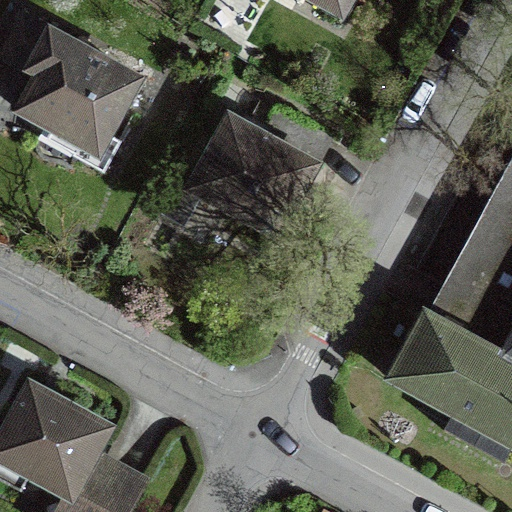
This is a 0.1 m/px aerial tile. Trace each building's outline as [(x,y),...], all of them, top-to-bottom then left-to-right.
[(318,0),(316,5),(344,21),(356,0),(318,0)] [(106,135),(137,80),(23,17),(11,38),(38,52),(29,68),(40,74),(20,110),(80,143),(74,155),(103,171),(118,142),(106,135)] [(263,138),(230,120),(193,187),(276,233),(313,166),(312,165),(329,136),(279,108),(263,138)] [(511,163),(427,318),(394,377),(453,410),(442,429),(504,463),(511,448),(511,163)] [(29,475),(68,496),(59,511),(124,511),(141,481),(93,456),(108,429),(29,386),(0,440),(0,480),(20,492),(29,475)]
